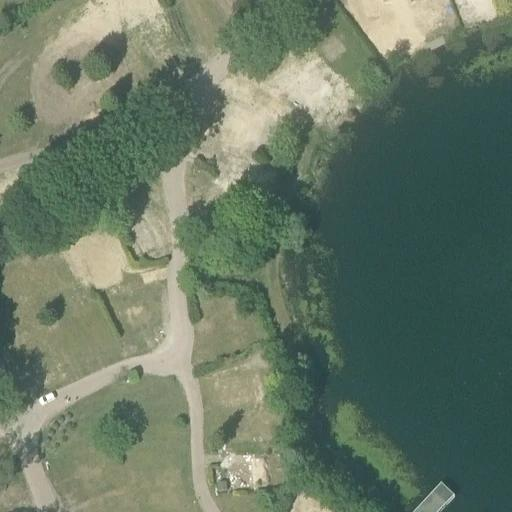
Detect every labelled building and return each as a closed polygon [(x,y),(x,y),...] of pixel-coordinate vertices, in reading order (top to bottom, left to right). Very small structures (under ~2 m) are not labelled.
[(135,0),(128,0),(117,4),(121,15),(139,8),(135,0)] [(137,0),(141,8),(123,16),(128,25),(158,10),(152,0),(137,0)] [(343,0),(373,40),(400,20),(385,0),(343,0)] [(410,0),(415,19),(440,13),(436,0),(410,0)] [(133,38),(140,50),(161,39),(171,58),(184,51),(167,20),(133,38)] [(318,46),(330,61),(344,50),(331,34),(318,46)] [(297,101),(319,76),(298,57),(276,82),(297,101)] [(78,118),(110,98),(97,77),(65,98),(78,118)] [(248,126),(243,143),(258,147),(267,116),(232,106),(228,120),(248,126)] [(261,190),(270,171),(234,154),(221,180),(241,189),(244,182),(261,190)] [(0,217),(22,209),(10,177),(0,180),(0,217)] [(141,255),(154,249),(136,206),(122,212),(141,255)] [(85,242),(99,274),(124,263),(110,231),(85,242)] [(61,288),(76,281),(61,249),(32,263),(42,284),(56,278),(61,288)] [(0,301),(5,308),(30,290),(15,269),(0,280),(0,301)] [(127,327),(161,319),(154,288),(119,296),(127,327)] [(233,316),(197,326),(205,354),(254,341),(249,323),(235,327),(233,316)] [(0,345),(13,378),(58,361),(44,326),(0,343),(0,345)] [(261,400),(259,381),(247,383),(245,371),(217,374),(221,410),(250,407),(249,401),(261,400)] [(249,457),(227,460),(232,490),(267,485),(265,471),(252,473),(249,457)] [(441,511),(448,505),(436,493),(417,511),(441,511)] [(305,511),(309,501),(293,496),(288,511),(305,511)]
